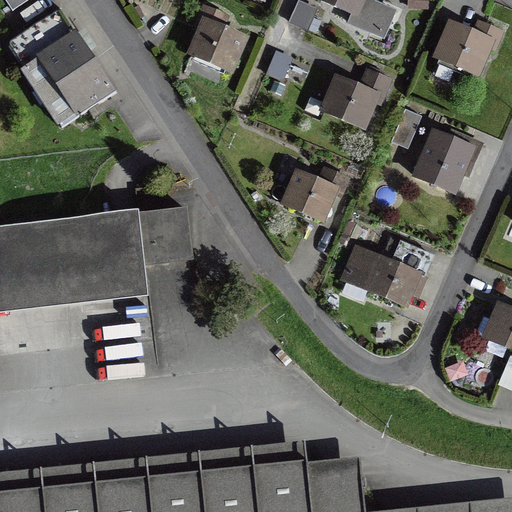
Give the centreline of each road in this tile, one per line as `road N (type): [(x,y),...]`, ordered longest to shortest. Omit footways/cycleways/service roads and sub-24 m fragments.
road 1 (residential): [(412,371),(362,370),(291,290),(95,0)]
road 2 (residential): [(412,371),(511,148)]
